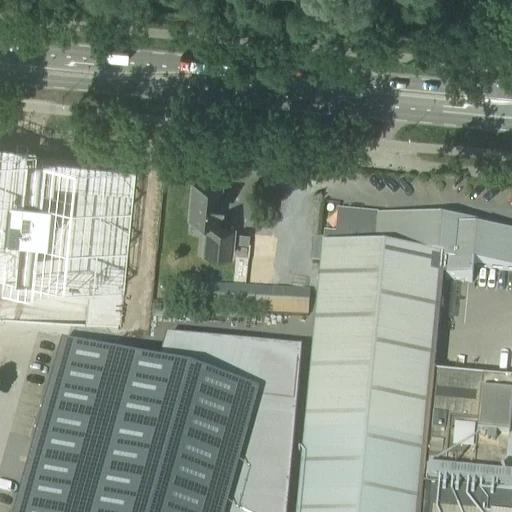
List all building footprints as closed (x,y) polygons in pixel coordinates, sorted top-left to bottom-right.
[(139,284),(150,165),(43,155),(42,155),(43,148),(0,144),(0,193),(26,196),(16,306),(94,313),(97,280),(139,284)] [(190,184),(187,219),(204,221),(201,255),(229,257),(231,230),(216,229),(217,213),(219,213),(221,197),(217,196),(218,187),(205,186),(204,184),(195,183),(193,185),(190,184)] [(320,250),(295,511),(511,511),(511,382),(511,387),(431,379),(441,285),(441,281),(470,284),(472,269),(511,272),(511,238),(376,225),(376,219),(336,215),(334,238),(331,238),(330,243),(322,242),(321,250),(320,250)] [(255,228),(255,218),(235,217),(235,228),(255,228)] [(238,234),(238,243),(247,244),(248,235),(238,234)] [(301,282),(301,265),(259,265),(259,282),(301,282)] [(0,294),(10,295),(11,273),(0,272),(0,294)] [(172,286),(170,310),(307,318),(309,294),(172,286)] [(286,511),(293,428),(300,351),(298,351),(295,382),(248,377),(165,340),(156,372),(64,346),(37,440),(45,443),(32,488),(25,486),(17,511),(286,511)]
